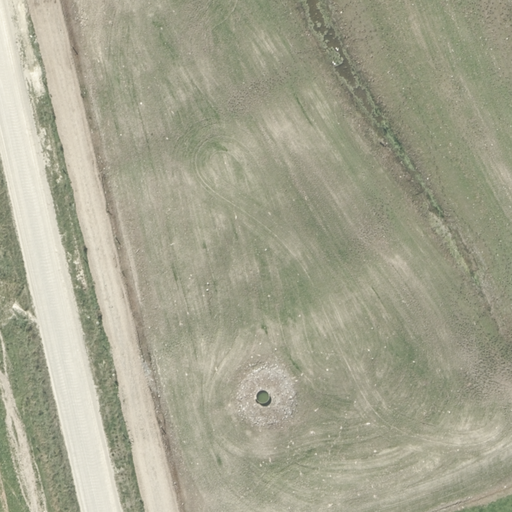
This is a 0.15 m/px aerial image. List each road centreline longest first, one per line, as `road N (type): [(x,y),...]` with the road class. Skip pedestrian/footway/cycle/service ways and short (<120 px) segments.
road 1 (track): [(167,511),(51,0)]
road 2 (unclassified): [(114,511),(0,0)]
